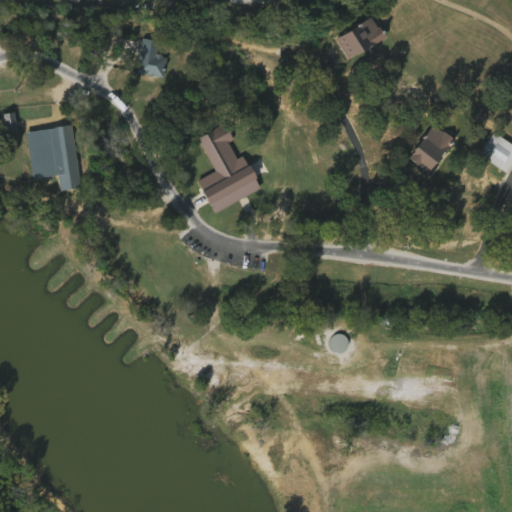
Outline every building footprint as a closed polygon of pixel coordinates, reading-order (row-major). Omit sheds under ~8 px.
[(149,44),(133,40),(126,74),(154,79),(158,59),(147,57),(149,44)] [(326,103),(321,82),(346,77),(351,97),(326,103)] [(0,133),(8,133),(6,114),(0,114),(0,133)] [(189,139),(206,173),(188,182),(205,215),(252,191),(234,157),(228,160),(219,144),(224,142),(215,126),(189,139)] [(48,191),(70,190),(66,127),(44,128),(48,191)] [(511,166),(508,173),(481,157),(494,134),(511,144),(511,166)] [(362,149),(388,141),(392,152),(365,160),(362,149)] [(421,176),(425,163),(452,171),(448,184),(421,176)]
